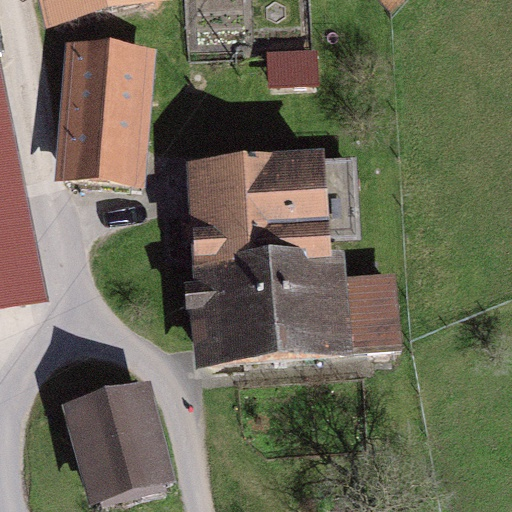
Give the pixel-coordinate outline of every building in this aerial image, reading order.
[(158,0),(157,0),(51,0),(57,24),(158,0)] [(150,53),(67,49),(60,180),(143,184),(150,53)] [(271,61),(272,97),(313,97),(312,60),(271,61)] [(0,313),(36,307),(0,104),(0,313)] [(356,166),(187,176),(198,382),(402,371),(397,283),(348,286),(347,264),(331,264),(330,251),(361,249),(356,166)] [(149,395),(63,418),(88,511),(116,511),(176,496),(149,395)]
